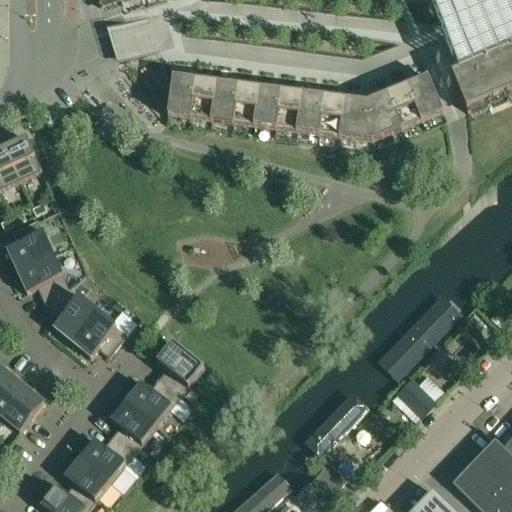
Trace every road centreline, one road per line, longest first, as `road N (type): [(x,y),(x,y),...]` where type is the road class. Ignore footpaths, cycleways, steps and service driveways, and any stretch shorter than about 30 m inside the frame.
road 1 (unclassified): [(366,511),(511,362)]
road 2 (residential): [(0,508),(100,395)]
road 3 (residential): [(100,395),(18,333),(0,289)]
road 4 (residential): [(39,56),(167,33)]
